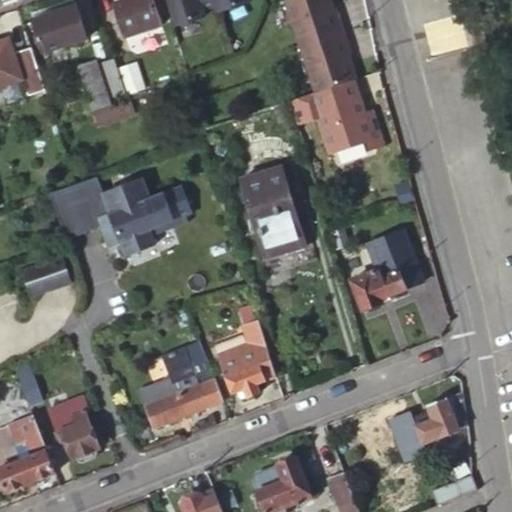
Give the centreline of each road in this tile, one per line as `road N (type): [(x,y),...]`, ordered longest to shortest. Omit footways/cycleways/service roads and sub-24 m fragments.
road 1 (residential): [(137,479),(476,343)]
road 2 (residential): [(476,343),(390,0)]
road 3 (residential): [(137,479),(80,308),(92,247)]
road 4 (residential): [(500,486),(476,343)]
